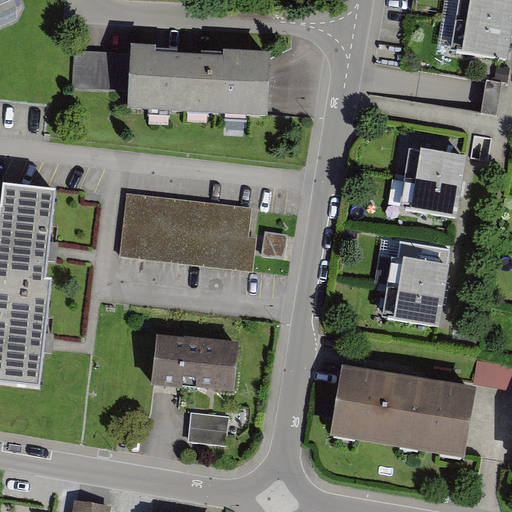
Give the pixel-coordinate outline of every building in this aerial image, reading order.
[(0,0),(0,23),(27,11),(21,0),(0,0)] [(511,14),(511,1),(506,0),(464,0),(455,55),(503,64),(511,14)] [(264,55),(126,49),(126,57),(123,95),(123,113),(261,120),(264,55)] [(126,57),(78,54),(75,92),(123,95),(126,57)] [(490,82),(484,113),(497,115),(503,84),(490,82)] [(463,159),(415,151),(404,213),(452,222),(463,159)] [(54,276),(47,275),(57,186),(4,180),(0,215),(0,287),(52,293),(54,276)] [(254,211),(129,197),(122,262),(254,277),(258,241),(250,240),(254,211)] [(445,295),(450,264),(393,255),(388,285),(445,295)] [(440,325),(445,295),(388,285),(383,316),(440,325)] [(0,287),(0,379),(41,384),(52,293),(0,287)] [(237,348),(153,342),(149,390),(233,397),(237,348)] [(511,389),(511,363),(480,357),(474,381),(511,389)] [(468,394),(336,371),(323,440),(456,463),(468,394)] [(234,422),(195,419),(192,451),(232,454),(234,422)]
